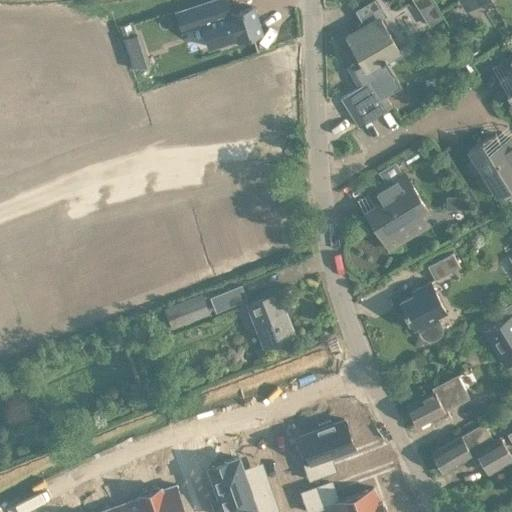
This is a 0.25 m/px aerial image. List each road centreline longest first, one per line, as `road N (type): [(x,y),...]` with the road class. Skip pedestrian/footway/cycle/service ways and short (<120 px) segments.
road 1 (residential): [(4,511),(152,442),(365,370)]
road 2 (residential): [(0,212),(131,162),(313,138)]
road 3 (unclassified): [(313,138),(335,278),(365,370)]
road 4 (unknown): [(317,181),(456,100)]
road 5 (unclassified): [(365,370),(436,511)]
road 6 (unclassified): [(309,0),(313,138)]
